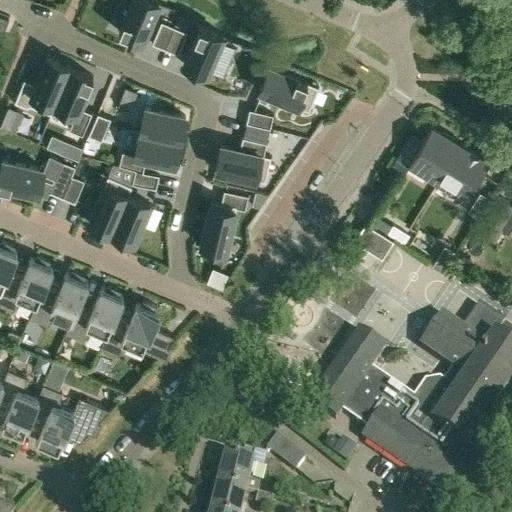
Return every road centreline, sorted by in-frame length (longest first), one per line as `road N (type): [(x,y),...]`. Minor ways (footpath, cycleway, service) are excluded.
road 1 (residential): [(5,0),(38,12),(70,43),(213,102),(175,291)]
road 2 (residential): [(240,328),(407,86),(396,36)]
road 3 (residential): [(91,491),(240,328)]
road 4 (residential): [(175,291),(0,213)]
